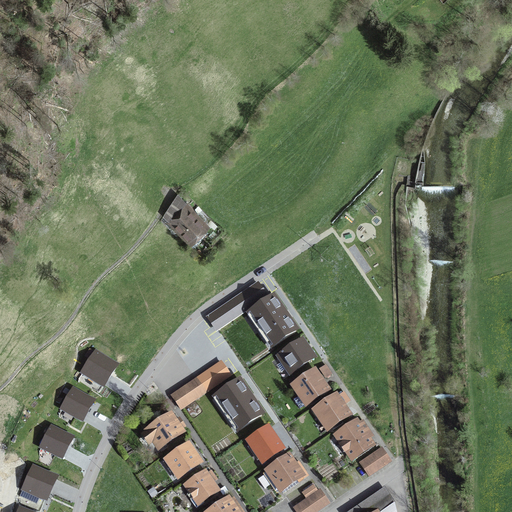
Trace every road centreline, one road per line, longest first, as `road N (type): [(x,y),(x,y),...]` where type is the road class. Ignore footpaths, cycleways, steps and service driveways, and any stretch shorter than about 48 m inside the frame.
road 1 (residential): [(75,511),(130,394),(180,330),(312,234)]
road 2 (track): [(0,389),(64,327),(178,186)]
